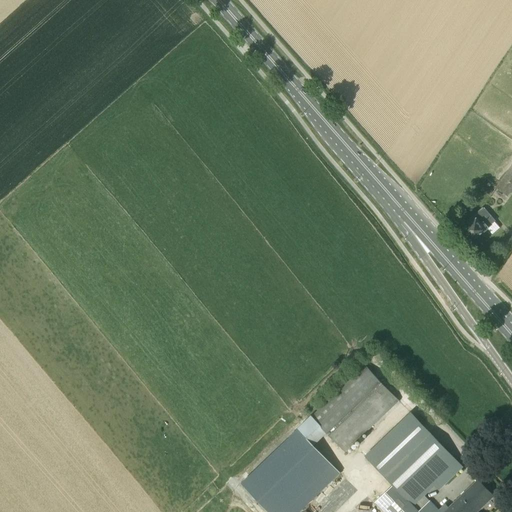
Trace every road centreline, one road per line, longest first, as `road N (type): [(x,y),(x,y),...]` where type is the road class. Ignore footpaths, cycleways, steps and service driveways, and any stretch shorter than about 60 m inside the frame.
road 1 (primary): [(218,0),(403,209)]
road 2 (primary): [(403,209),(421,251),(511,379)]
road 3 (primary): [(403,209),(511,334)]
